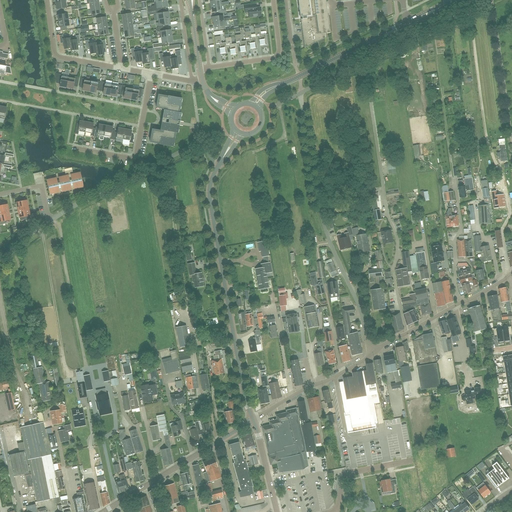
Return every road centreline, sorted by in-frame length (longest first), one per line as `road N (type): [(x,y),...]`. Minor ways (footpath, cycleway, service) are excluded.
road 1 (secondary): [(253,419),(209,201),(212,176),(239,133)]
road 2 (residential): [(300,93),(323,225),(371,353)]
road 3 (secondary): [(104,511),(253,419)]
road 4 (residential): [(49,221),(201,140)]
road 5 (residential): [(371,353),(511,272)]
road 6 (residential): [(151,74),(135,155),(72,147)]
road 7 (residential): [(488,0),(361,62)]
road 8 (track): [(184,299),(167,190),(155,164)]
road 9 (residential): [(253,419),(371,353)]
road 10 (residential): [(208,67),(276,55),(273,0)]
road 11 (residential): [(119,68),(55,56),(46,0)]
